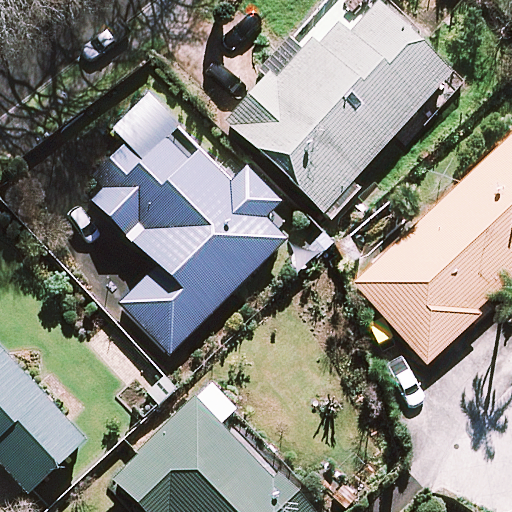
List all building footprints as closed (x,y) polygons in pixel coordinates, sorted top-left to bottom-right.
[(450,66),(374,0),(332,0),(224,124),(334,220),(347,206),(337,197),(450,66)] [(226,182),(157,117),(83,194),(164,271),(124,313),(172,359),(284,242),(260,219),(276,202),(240,168),(226,182)] [(511,129),(506,124),(349,286),(424,359),(511,268),(511,129)] [(135,363),(107,329),(89,343),(117,378),(135,363)] [(82,442),(0,351),(0,466),(25,494),(82,442)] [(236,411),(207,383),(111,479),(143,511),(304,511),(220,427),(236,411)]
